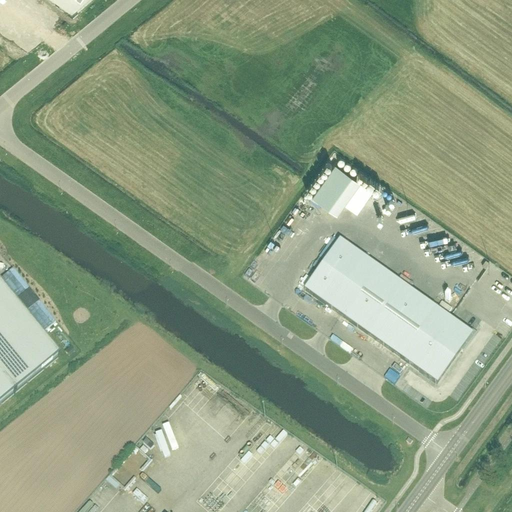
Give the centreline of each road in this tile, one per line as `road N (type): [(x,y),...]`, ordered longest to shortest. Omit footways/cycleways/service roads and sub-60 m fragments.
road 1 (unclassified): [(446,453),(0,134)]
road 2 (unclassified): [(129,0),(0,106)]
